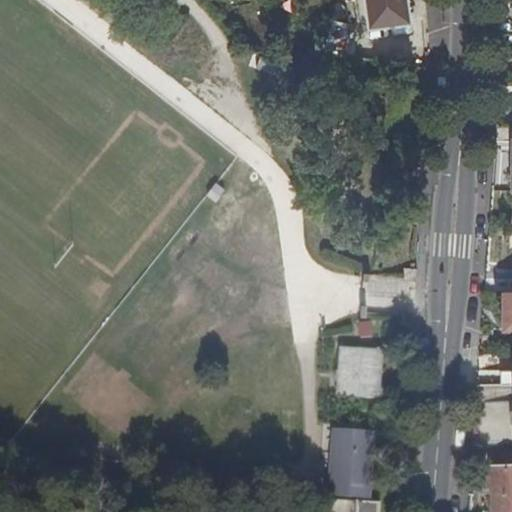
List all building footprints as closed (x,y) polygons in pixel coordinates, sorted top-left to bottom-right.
[(411,23),(407,0),(367,0),(371,29),(411,23)] [(284,50),(247,44),(244,57),(282,63),(284,50)] [(381,351),(344,349),(340,396),(378,399),(381,351)] [(375,434),(360,433),(335,431),(330,496),(370,499),(375,434)] [(511,511),(511,451),(511,465),(491,466),(493,511),(511,511)] [(378,511),(379,506),(331,502),(330,511),(378,511)]
